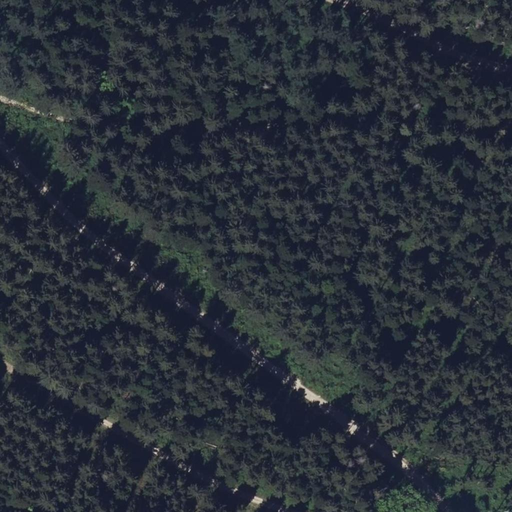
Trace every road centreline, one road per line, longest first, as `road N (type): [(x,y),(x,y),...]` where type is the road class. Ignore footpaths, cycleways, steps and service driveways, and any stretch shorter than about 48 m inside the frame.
road 1 (track): [(449,511),(0,140)]
road 2 (track): [(0,362),(304,511)]
road 3 (track): [(316,0),(511,74)]
